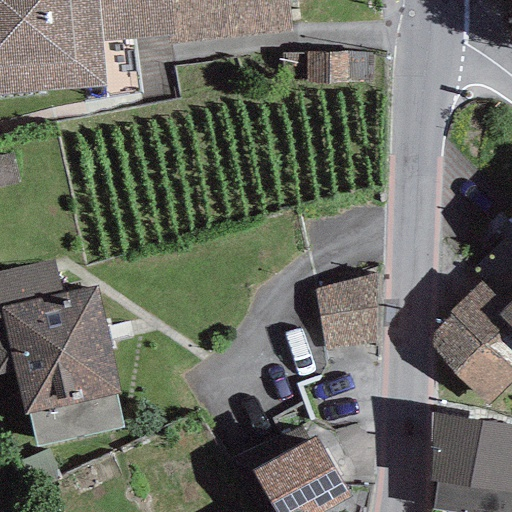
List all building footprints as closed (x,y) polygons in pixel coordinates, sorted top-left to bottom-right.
[(0,0),(0,86),(104,76),(100,35),(96,0),(0,0)] [(171,0),(96,0),(100,35),(174,26),(171,0)] [(171,0),(174,26),(175,37),(290,24),(287,0),(171,0)] [(511,285),(511,237),(433,318),(432,339),(487,398),(511,374),(511,316),(497,301),(511,285)] [(0,300),(0,296),(60,282),(53,251),(0,262),(0,307),(2,308),(0,300)] [(381,264),(312,286),(323,344),(378,337),(381,264)] [(60,282),(0,296),(0,300),(2,308),(6,325),(0,326),(0,368),(15,365),(24,406),(28,405),(114,384),(121,383),(95,274),(60,282)] [(511,285),(497,301),(511,316),(511,285)] [(123,416),(114,384),(28,405),(37,438),(123,416)] [(511,417),(433,405),(433,471),(438,472),(511,483),(511,417)] [(250,460),(282,511),(283,511),(309,491),(316,500),(347,482),(316,423),(250,460)] [(484,511),(511,511),(511,483),(438,472),(433,504),(484,511)] [(283,511),(324,511),(316,500),(309,491),(283,511)]
